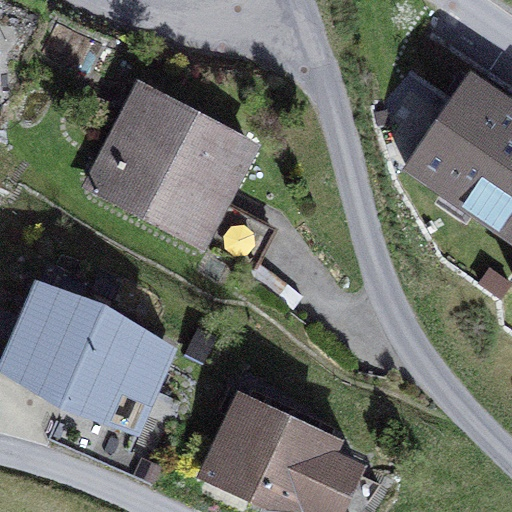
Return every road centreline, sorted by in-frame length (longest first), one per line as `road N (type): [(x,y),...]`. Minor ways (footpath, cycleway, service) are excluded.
road 1 (residential): [(305,14),(392,312),(442,388),(511,458)]
road 2 (residential): [(305,14),(213,24),(108,0)]
road 3 (residential): [(161,511),(96,480),(0,449)]
